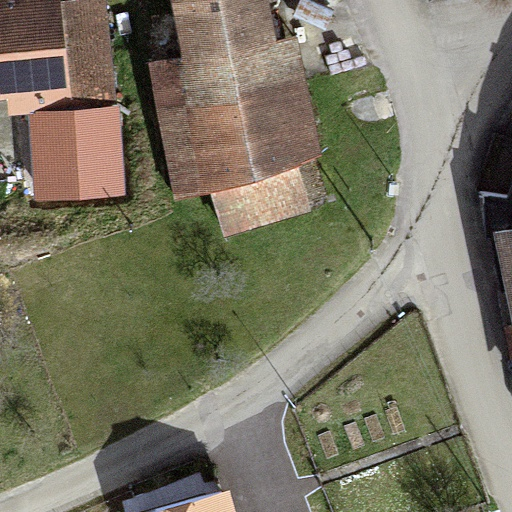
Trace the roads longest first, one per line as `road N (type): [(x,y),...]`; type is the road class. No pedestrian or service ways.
road 1 (residential): [(442,201),(378,280),(188,432),(7,511)]
road 2 (residential): [(511,462),(442,201)]
road 3 (residential): [(442,201),(383,0)]
road 4 (residential): [(511,60),(442,201)]
